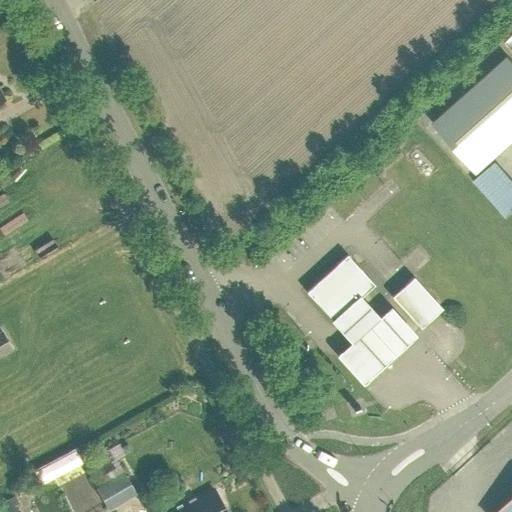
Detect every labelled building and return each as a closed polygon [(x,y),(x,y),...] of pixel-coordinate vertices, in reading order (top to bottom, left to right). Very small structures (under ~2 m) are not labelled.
[(511,71),(493,51),(418,120),(462,169),(484,150),(511,124),(511,71)] [(511,181),(484,150),(462,169),(506,217),(511,212),(511,181)] [(374,284),(347,254),(306,291),(333,321),(359,297),(359,298),(374,284)] [(442,308),(413,276),(392,296),(420,327),(442,308)] [(51,291),(15,310),(32,341),(33,341),(43,360),(59,352),(82,396),(116,379),(88,326),(69,336),(63,325),(68,322),(51,291)] [(376,316),(356,293),(327,319),(349,341),(333,353),(360,383),(414,334),(387,306),(376,316)] [(0,354),(12,348),(3,331),(0,332),(0,354)] [(136,494),(124,473),(97,488),(108,509),(136,494)] [(225,511),(214,489),(171,511),(225,511)] [(511,511),(511,494),(492,511),(511,511)]
